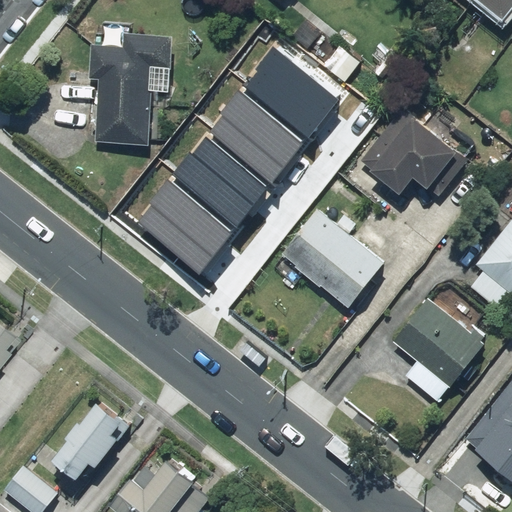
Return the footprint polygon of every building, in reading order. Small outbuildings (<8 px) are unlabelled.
[(511,0),(489,0),(509,15),(511,10),(511,0)] [(132,41),(101,39),(99,75),(108,75),(104,135),(158,138),(161,84),(187,85),(190,28),(133,25),(132,41)] [(98,72),(71,70),(68,111),(95,113),(98,72)] [(475,147),(418,99),(370,156),(410,189),(427,169),(445,183),(475,147)] [(275,129),(214,127),(211,221),(272,223),(275,129)] [(396,258),(329,202),(290,249),(358,305),(396,258)] [(511,226),(485,260),(491,265),(477,283),(511,310),(511,226)] [(447,300),(435,292),(402,339),(427,357),(417,371),(452,397),(497,336),(481,324),(491,310),(458,286),(447,300)] [(0,369),(19,347),(14,343),(26,329),(0,307),(0,369)] [(511,398),(479,442),(511,467),(511,398)] [(132,418),(110,400),(60,461),(84,481),(99,463),(105,468),(129,439),(120,433),(132,418)] [(178,511),(204,479),(178,459),(152,494),(135,480),(116,505),(125,511),(178,511)] [(49,511),(66,492),(31,462),(11,486),(40,511),(49,511)]
